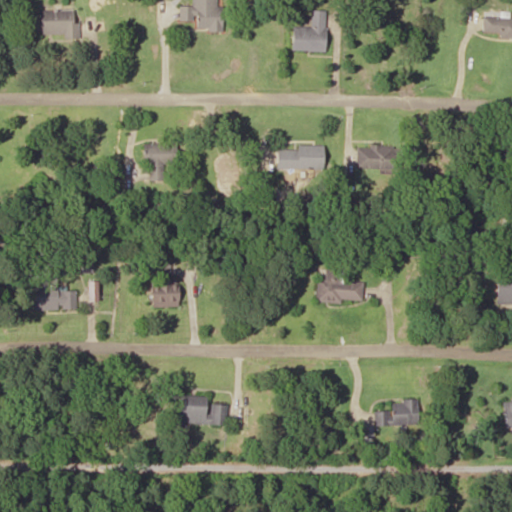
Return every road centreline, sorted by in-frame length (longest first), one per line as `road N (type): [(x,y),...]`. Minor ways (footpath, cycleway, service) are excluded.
road 1 (residential): [(0,342),(511,346)]
road 2 (residential): [(0,83),(511,85)]
